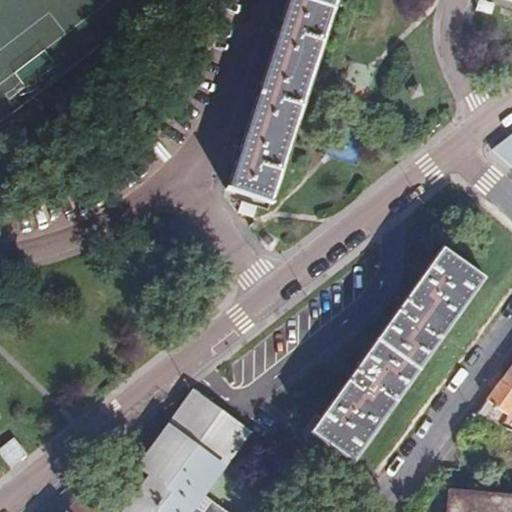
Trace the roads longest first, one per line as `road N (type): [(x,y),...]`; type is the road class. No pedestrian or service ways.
road 1 (residential): [(0,509),(448,150)]
road 2 (unclassified): [(255,0),(187,175),(93,231),(0,255)]
road 3 (residential): [(511,317),(370,511)]
road 4 (residential): [(489,117),(449,45),(454,0)]
